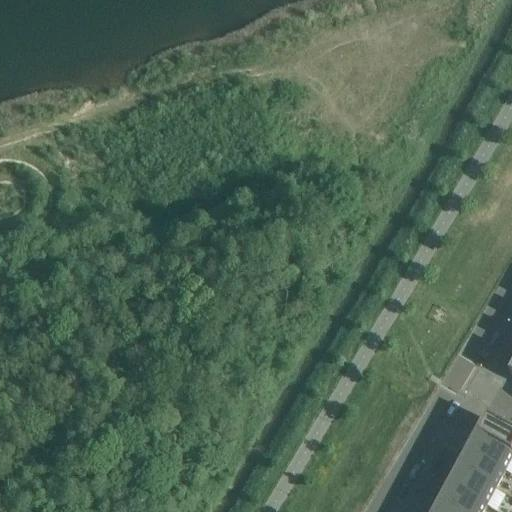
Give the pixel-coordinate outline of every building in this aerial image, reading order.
[(488,421),(478,439),(511,457),(511,422),(507,431),(488,421)] [(511,457),(478,439),(469,456),(505,475),(511,460),(511,457)] [(460,473),(495,492),(505,475),(469,456),(460,473)] [(460,473),(451,490),(486,509),(495,492),(460,473)] [(442,506),(452,511),(484,511),(486,509),(451,490),(442,506)]
